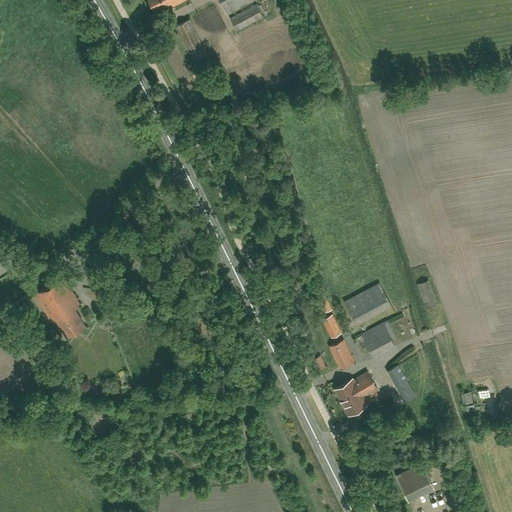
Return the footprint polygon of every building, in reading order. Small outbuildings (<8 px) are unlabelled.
[(149,0),(156,14),(184,0),(149,0)] [(220,0),(228,15),(256,0),(220,0)] [(237,31),(263,17),(256,4),(230,18),(237,31)] [(193,62),(207,56),(189,19),(175,26),(193,62)] [(67,335),(85,325),(75,308),(80,305),(63,276),(34,293),(50,322),(57,319),(67,335)] [(437,305),(429,280),(417,284),(426,309),(437,305)] [(388,300),(379,282),(344,301),(353,319),(388,300)] [(332,309),(326,296),(318,300),(325,313),(332,309)] [(331,338),(342,333),(333,314),(322,319),(331,338)] [(384,321),(361,333),(373,356),(396,344),(384,321)] [(340,368),(355,361),(344,339),(329,346),(340,368)] [(320,355),(313,359),(318,369),(325,366),(320,355)] [(405,401),(416,395),(398,365),(387,371),(405,401)] [(501,371),(502,384),(511,383),(511,373),(511,370),(501,371)] [(336,389),(343,401),(345,404),(344,405),(349,414),(367,403),(363,397),(378,388),(368,371),(353,379),(336,389)] [(494,374),(484,375),(485,390),(495,389),(494,374)] [(463,404),(473,402),(471,392),(461,393),(463,404)] [(397,475),(409,500),(435,487),(422,462),(397,475)]
